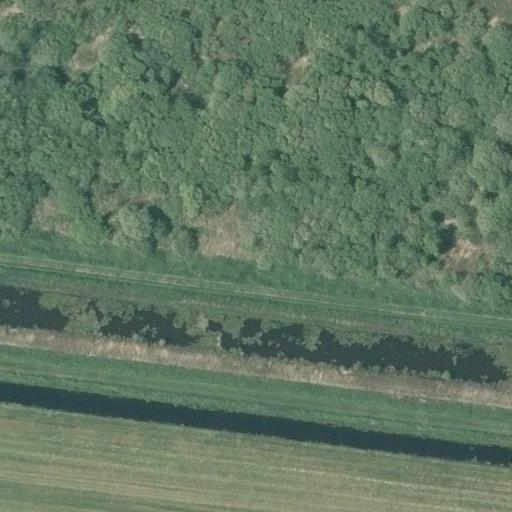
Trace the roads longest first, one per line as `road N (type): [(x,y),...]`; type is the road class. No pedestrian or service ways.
road 1 (track): [(511,319),(0,256)]
road 2 (track): [(0,355),(511,418)]
